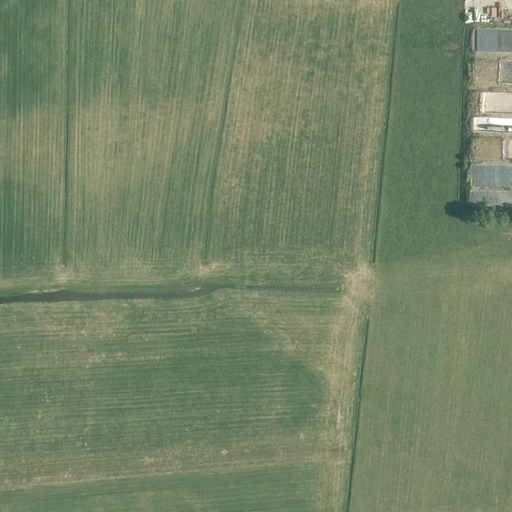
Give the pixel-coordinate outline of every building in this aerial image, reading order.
[(470,26),(507,25),(506,9),(486,10),(485,1),(469,1),(470,26)] [(478,49),(486,49),(486,38),(478,38),(478,49)] [(511,88),(477,91),(479,113),(511,110),(511,88)] [(495,161),(494,177),(511,177),(511,154),(509,154),(510,136),(478,135),(477,153),(499,154),(499,161),(495,161)] [(476,178),(485,177),(484,160),(475,161),(476,178)]
